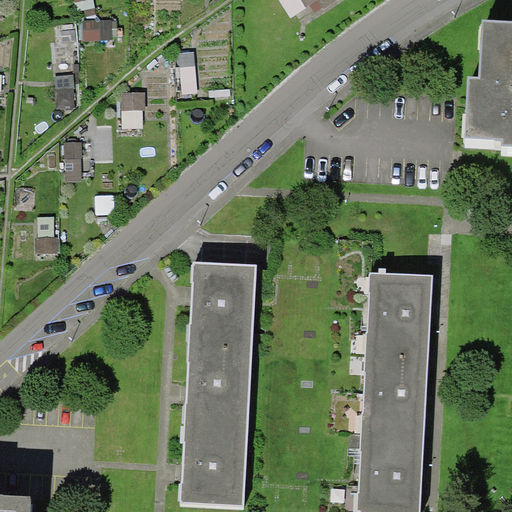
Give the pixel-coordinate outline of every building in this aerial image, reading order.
[(323,0),(328,8),(341,0),(303,0),(308,8),(320,0),(323,0)] [(506,150),(505,156),(511,156),(511,34),(486,33),(482,89),(472,88),(468,147),(506,150)] [(255,351),(260,270),(196,267),(192,347),(255,351)] [(433,360),(437,280),(374,276),(370,356),(433,360)] [(251,431),(255,351),(192,347),(187,428),(251,431)] [(428,440),(433,360),(370,356),(365,437),(428,440)] [(246,511),(251,431),(187,428),(183,508),(246,511)] [(424,511),(428,440),(365,437),(360,511),(424,511)] [(0,511),(36,511),(37,505),(0,502),(0,511)]
